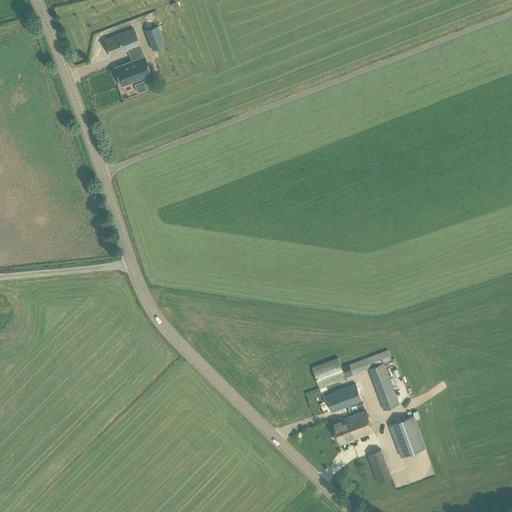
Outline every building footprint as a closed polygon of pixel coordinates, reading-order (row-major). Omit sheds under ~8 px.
[(144,30),(151,26),(149,20),(141,24),(144,30)] [(158,27),(146,32),(153,51),(165,47),(158,27)] [(133,29),(104,40),(111,57),(128,50),(132,60),(115,67),(122,85),(151,74),(133,29)] [(146,89),(143,81),(135,84),(138,92),(146,89)] [(338,358),(313,367),(320,388),(346,378),(345,376),(368,367),(368,369),(384,364),(380,353),(342,368),(338,358)] [(384,363),(384,364),(368,369),(383,410),(399,405),(384,363)] [(356,384),(326,395),(332,412),(362,401),(356,384)] [(367,412),(333,424),(340,444),(374,432),(367,412)] [(413,417),(388,425),(400,457),(424,449),(413,417)] [(380,450),(367,454),(377,483),(390,478),(380,450)] [(402,473),(412,469),(408,460),(398,464),(402,473)]
